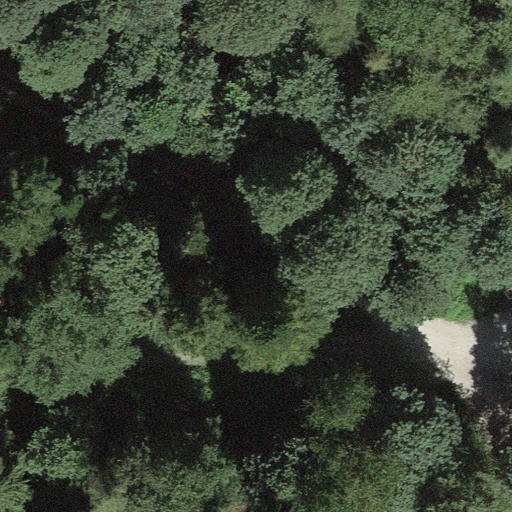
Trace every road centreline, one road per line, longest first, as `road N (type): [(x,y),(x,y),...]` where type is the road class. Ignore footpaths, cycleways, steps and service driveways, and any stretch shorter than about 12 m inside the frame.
road 1 (track): [(450,356),(0,86)]
road 2 (track): [(0,361),(450,356)]
road 3 (track): [(450,356),(373,511)]
road 4 (track): [(511,474),(450,356)]
